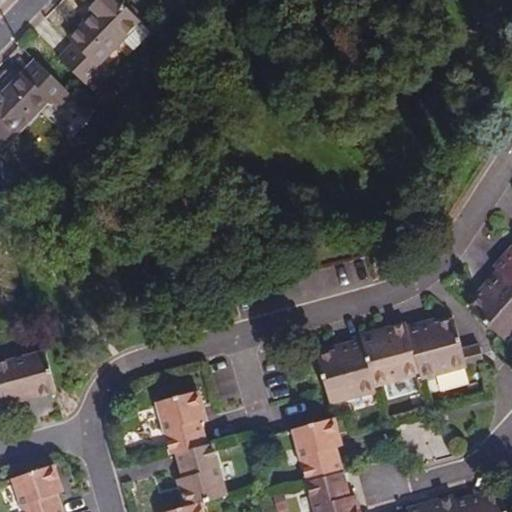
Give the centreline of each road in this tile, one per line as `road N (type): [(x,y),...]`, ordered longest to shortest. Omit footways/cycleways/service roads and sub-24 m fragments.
road 1 (residential): [(511,155),(426,275),(388,294),(124,370),(105,385),(90,433),(109,511)]
road 2 (residential): [(511,436),(491,456),(387,487)]
